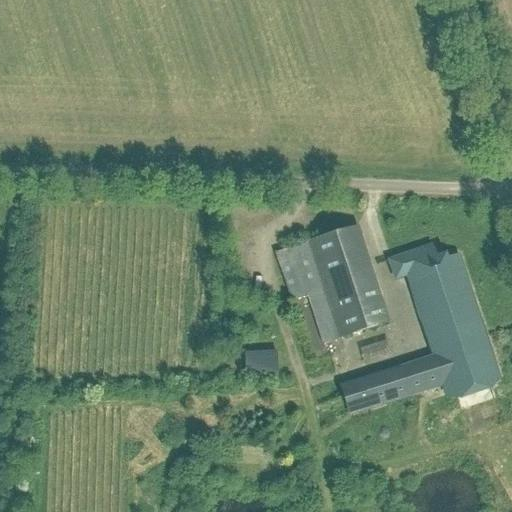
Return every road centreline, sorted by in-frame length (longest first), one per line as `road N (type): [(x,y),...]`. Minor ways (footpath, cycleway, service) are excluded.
road 1 (unclassified): [(511,191),(0,171)]
road 2 (tertiary): [(511,155),(463,0)]
